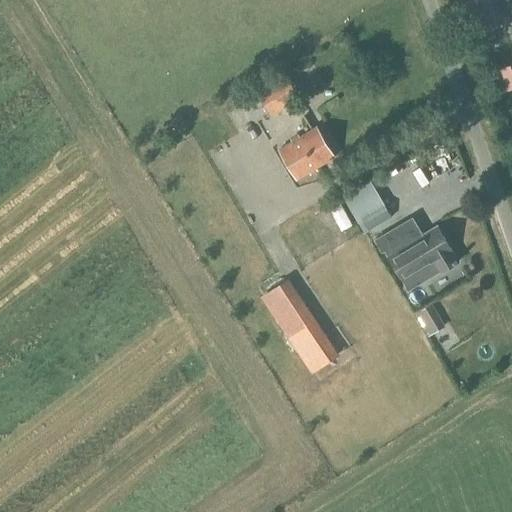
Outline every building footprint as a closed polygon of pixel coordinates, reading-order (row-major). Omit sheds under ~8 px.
[(502,24),(495,0),(494,0),(468,0),(479,31),(502,24)] [(270,117),(300,99),(287,77),(257,95),(270,117)] [(511,81),(493,87),(500,111),(511,107),(511,81)] [(267,122),(271,131),(303,116),(298,107),(267,122)] [(334,157),(316,127),(279,150),(297,179),(334,157)] [(373,237),(374,236),(396,224),(382,202),(364,212),(353,192),(345,197),(355,217),(361,214),(360,214),(373,237)] [(343,220),(332,226),(345,249),(356,243),(343,220)] [(406,233),(403,235),(397,223),(396,224),(374,236),(390,265),(393,264),(397,271),(411,262),(415,260),(420,270),(421,269),(426,278),(439,271),(440,272),(457,263),(451,252),(452,252),(438,227),(411,242),(406,233)] [(253,265),(249,256),(259,251),(254,241),(240,248),(229,224),(214,232),(234,274),(253,265)] [(243,269),(251,293),(275,285),(267,261),(243,269)] [(429,336),(444,327),(430,303),(415,312),(429,336)] [(325,333),(297,352),(312,374),(340,355),(325,333)]
